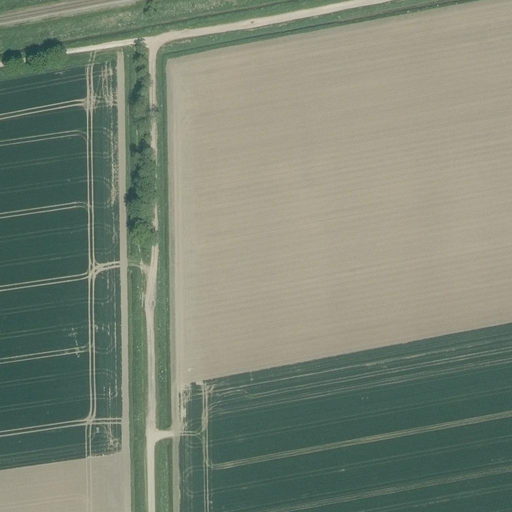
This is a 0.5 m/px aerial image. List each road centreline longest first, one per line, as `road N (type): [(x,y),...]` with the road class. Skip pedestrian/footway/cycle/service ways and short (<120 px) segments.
road 1 (track): [(148,433),(148,38)]
road 2 (track): [(148,38),(375,0)]
road 3 (track): [(0,62),(148,38)]
